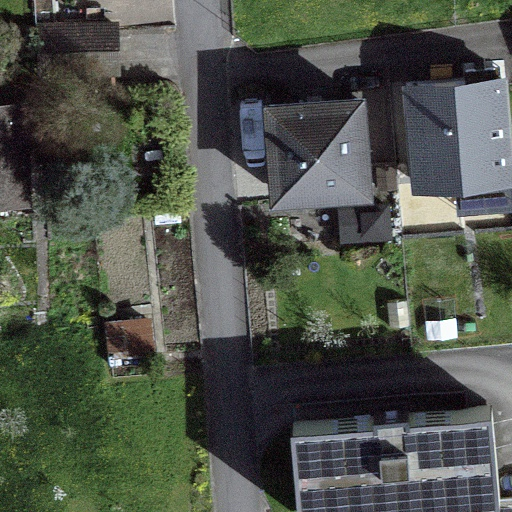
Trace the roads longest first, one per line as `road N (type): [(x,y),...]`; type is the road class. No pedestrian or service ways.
road 1 (residential): [(193,0),(233,511)]
road 2 (unknown): [(229,446),(468,397),(511,397)]
